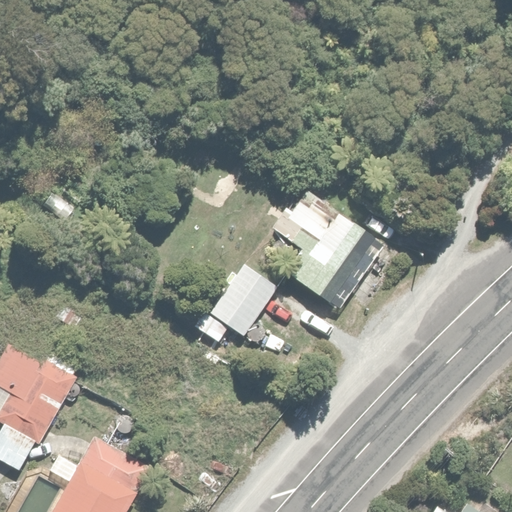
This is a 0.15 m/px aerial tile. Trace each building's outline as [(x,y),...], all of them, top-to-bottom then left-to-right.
[(288,217),(281,212),(267,232),(296,253),(284,270),(339,310),(383,249),(386,245),(308,189),(288,217)] [(415,232),(389,232),(390,251),(416,250),(415,232)] [(278,277),(244,250),(211,291),(244,318),(278,277)] [(0,393),(0,406),(30,424),(75,350),(40,329),(30,344),(3,328),(0,332),(0,371),(10,378),(0,393)] [(109,511),(140,447),(85,421),(41,511),(109,511)] [(479,511),(440,483),(418,511),(479,511)]
